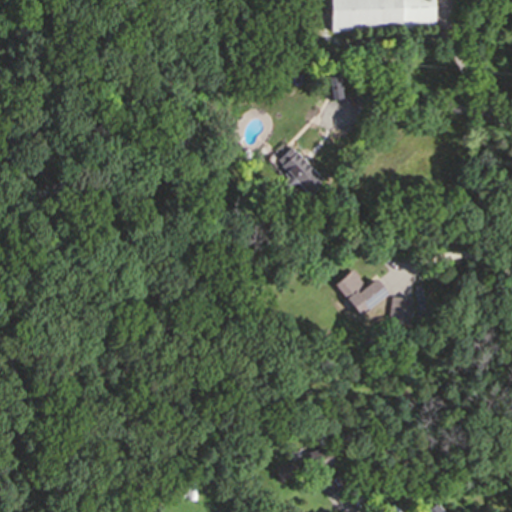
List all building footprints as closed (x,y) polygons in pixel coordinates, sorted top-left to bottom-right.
[(429,0),(430,27),(328,31),(326,0),(429,0)] [(293,40),(307,39),(308,48),(294,49),(293,40)] [(341,95),(326,99),(322,75),(337,72),(341,95)] [(320,177),(304,194),(265,157),(281,140),(320,177)] [(219,154),(217,144),(227,142),(229,152),(219,154)] [(356,314),(331,282),(350,268),(362,284),(372,276),(384,292),(356,314)] [(384,322),(388,295),(409,297),(406,325),(384,322)] [(304,452),(325,444),(334,469),(313,477),(304,452)] [(277,480),(273,468),(298,459),(302,471),(277,480)] [(406,491),(411,486),(419,497),(413,501),(406,491)] [(358,507),(349,501),(356,492),(365,498),(358,507)] [(374,511),(368,511),(363,508),(373,496),(381,502),(374,511)] [(381,511),(389,502),(401,511),(381,511)] [(419,511),(437,502),(442,511),(419,511)]
